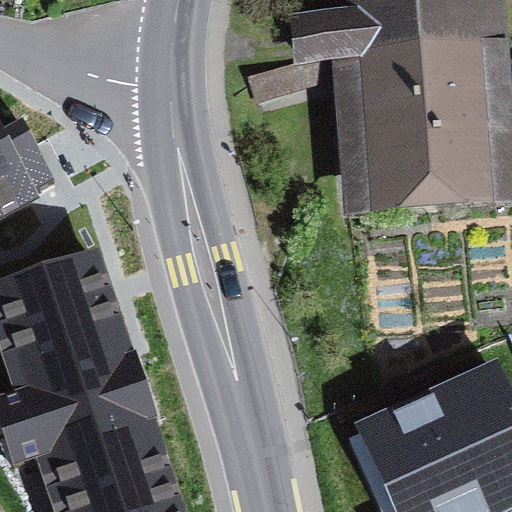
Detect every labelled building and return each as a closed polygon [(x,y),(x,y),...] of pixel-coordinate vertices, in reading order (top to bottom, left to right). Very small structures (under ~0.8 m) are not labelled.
[(350,0),(367,202),(495,192),(478,0),(350,0)] [(298,10),(306,66),(326,65),(321,8),(298,10)] [(0,123),(0,218),(39,198),(35,190),(56,179),(23,116),(2,127),(0,123)] [(186,511),(100,250),(0,282),(0,345),(13,385),(0,389),(0,433),(11,468),(38,459),(55,511),(186,511)] [(511,511),(511,394),(496,359),(356,423),(396,511),(511,511)]
